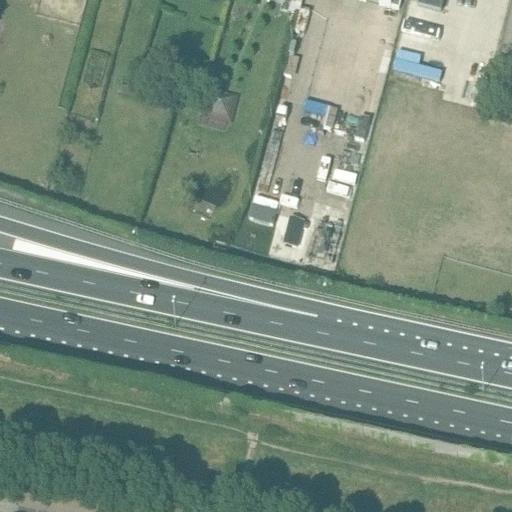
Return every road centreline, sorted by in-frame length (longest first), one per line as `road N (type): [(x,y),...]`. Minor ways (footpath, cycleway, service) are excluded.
road 1 (motorway): [(0,310),(511,420)]
road 2 (track): [(0,386),(511,491)]
road 3 (motorway): [(312,329),(0,223)]
road 4 (motorway): [(312,329),(0,260)]
road 5 (motorway): [(511,372),(312,329)]
